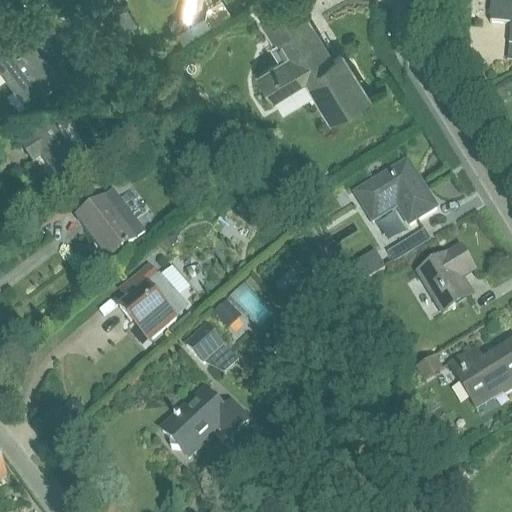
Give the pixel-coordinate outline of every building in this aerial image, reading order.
[(25,0),(34,10),(46,0),(25,0)] [(105,0),(98,4),(119,38),(134,29),(116,0),(105,0)] [(331,119),(349,108),(366,97),(340,55),(330,60),(292,0),(291,0),(261,19),(275,42),(270,46),(279,62),(258,75),(272,98),(304,77),(331,119)] [(509,47),(511,46),(511,0),(492,0),(490,26),(511,27),(509,47)] [(222,21),(223,9),(210,7),(209,19),(222,21)] [(179,34),(185,43),(205,31),(199,23),(179,34)] [(0,71),(26,104),(41,92),(60,77),(24,31),(0,49),(0,71)] [(161,42),(160,49),(172,51),(174,39),(167,38),(161,42)] [(110,45),(103,50),(110,59),(117,54),(110,45)] [(65,190),(81,178),(88,173),(52,126),(22,150),(34,166),(42,160),(65,190)] [(408,164),(391,175),(372,187),(354,197),(373,227),(398,211),(409,228),(437,211),(408,164)] [(145,237),(122,207),(113,195),(77,222),(96,246),(99,243),(113,261),(137,243),(145,237)] [(270,211),(274,215),(279,215),(282,212),(282,207),(280,203),(274,203),(270,207),(270,211)] [(165,240),(173,249),(179,245),(179,239),(174,233),(165,240)] [(394,265),(430,243),(424,234),(389,256),(394,265)] [(445,316),(454,310),(471,300),(460,281),(475,272),(461,250),(420,275),(445,316)] [(375,260),(362,269),(369,281),(383,272),(381,269),(375,260)] [(153,343),(168,330),(177,321),(148,287),(157,280),(148,270),(120,294),(129,304),(120,312),(131,324),(134,322),(153,343)] [(229,301),(258,330),(275,315),(246,284),(229,301)] [(227,304),(212,318),(228,333),(242,319),(227,304)] [(204,367),(226,346),(206,326),(185,347),(204,367)] [(476,351),(459,361),(449,367),(473,406),(501,389),(506,397),(511,393),(511,345),(484,363),(476,351)] [(424,385),(444,372),(435,359),(416,372),(424,385)] [(171,452),(181,453),(186,459),(209,437),(211,439),(221,431),(231,441),(245,427),(250,423),(238,411),(231,419),(224,411),(209,395),(182,420),(180,417),(177,420),(163,434),(171,442),(171,452)] [(65,409),(64,416),(69,423),(77,424),(83,420),(84,412),(80,405),(72,404),(65,409)] [(432,485),(447,476),(445,473),(429,481),(432,485)] [(446,480),(436,486),(418,496),(427,511),(428,511),(445,502),(443,498),(453,492),(446,480)]
